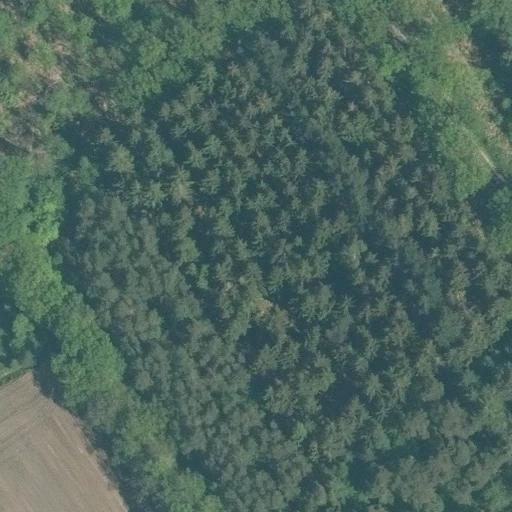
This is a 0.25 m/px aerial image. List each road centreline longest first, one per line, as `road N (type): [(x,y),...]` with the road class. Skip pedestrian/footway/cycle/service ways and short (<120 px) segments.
road 1 (track): [(218,511),(69,295),(69,162),(103,129),(287,0)]
road 2 (track): [(511,203),(375,0)]
